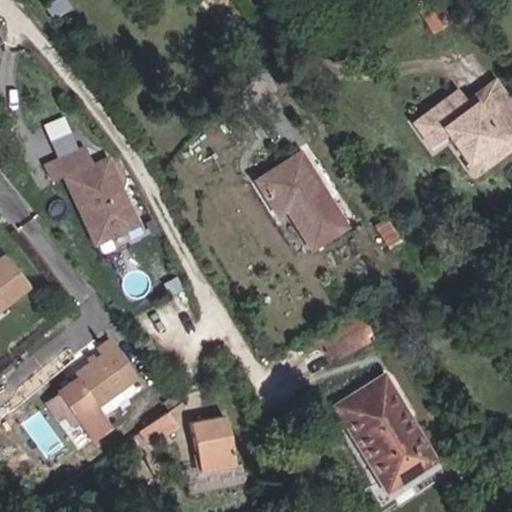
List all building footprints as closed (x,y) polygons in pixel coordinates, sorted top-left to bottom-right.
[(443,22),(428,0),(411,12),(427,33),(443,22)] [(511,139),(511,118),(485,80),(455,102),(447,90),(403,121),(419,144),(440,129),(445,137),(440,140),(457,163),(496,135),(504,146),(511,139)] [(119,229),(120,154),(104,154),(105,137),(60,136),(60,153),(74,154),(73,229),(119,229)] [(253,174),(276,207),(286,201),(309,242),(342,221),(297,146),(253,174)] [(0,315),(31,290),(6,259),(0,263),(0,315)] [(359,302),(323,323),(337,346),(373,324),(359,302)] [(104,363),(74,384),(77,388),(60,400),(81,430),(94,449),(111,437),(96,416),(141,385),(113,346),(99,356),(104,363)] [(335,398),(382,483),(411,468),(413,473),(442,458),(388,369),(335,398)] [(81,430),(60,401),(47,411),(60,429),(66,425),(74,435),(81,430)] [(182,435),(171,419),(150,434),(161,450),(182,435)] [(202,480),(235,477),(230,430),(197,434),(202,480)]
